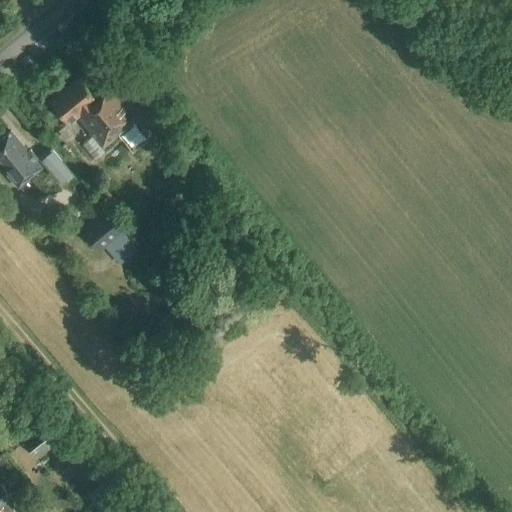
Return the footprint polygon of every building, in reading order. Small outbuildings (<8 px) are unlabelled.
[(96,100),(78,77),(50,100),(68,123),(77,116),(102,148),(137,120),(142,126),(164,108),(133,70),(96,100)] [(65,125),(58,131),(66,141),(73,135),(65,125)] [(11,132),(0,140),(0,159),(7,168),(4,171),(18,187),(41,167),(11,132)] [(84,136),(77,145),(89,154),(96,146),(84,136)] [(39,160),(61,187),(73,177),(51,150),(39,160)] [(144,161),(141,168),(120,161),(114,181),(145,192),(154,164),(144,161)] [(80,232),(98,252),(104,247),(120,265),(139,249),(106,211),(80,232)] [(51,418),(23,439),(38,458),(66,437),(51,418)] [(51,451),(78,483),(87,475),(60,443),(51,451)] [(109,477),(86,494),(99,511),(121,493),(109,477)] [(14,511),(7,503),(14,498),(1,484),(0,484),(0,511),(14,511)]
